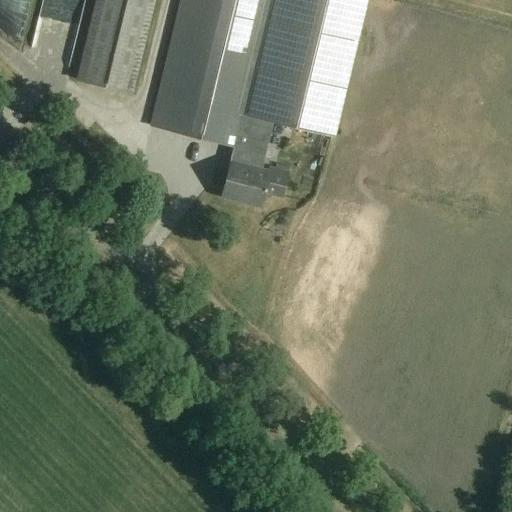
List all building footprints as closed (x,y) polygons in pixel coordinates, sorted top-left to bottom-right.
[(0,0),(0,16),(26,22),(30,0),(0,0)] [(70,67),(85,0),(47,0),(34,58),(70,67)] [(133,95),(156,0),(95,0),(75,81),(133,95)] [(324,131),(356,0),(178,0),(148,123),(234,145),(231,158),(228,157),(219,194),(261,205),(264,190),(281,194),(286,169),(268,165),(267,169),(257,167),(260,151),(265,133),(257,131),(261,115),(324,131)] [(0,30),(3,59),(20,57),(16,20),(0,22),(0,30)] [(272,200),(269,212),(282,216),(286,204),(272,200)]
